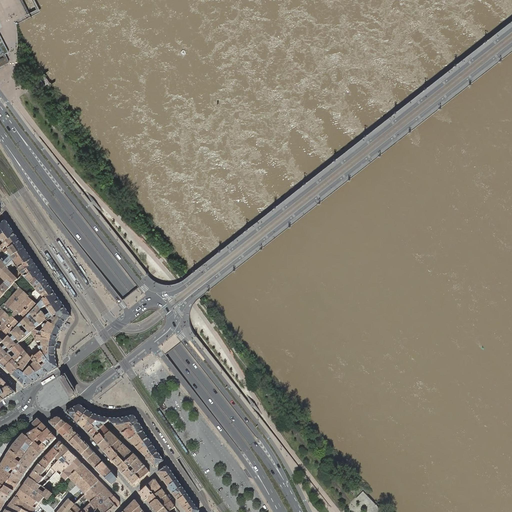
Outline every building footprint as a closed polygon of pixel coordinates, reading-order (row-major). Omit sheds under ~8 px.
[(0,34),(0,66),(9,62),(5,54),(9,52),(0,34)] [(0,249),(1,249),(0,248),(16,235),(11,228),(6,220),(0,226),(0,249)] [(0,248),(1,249),(5,254),(21,242),(16,235),(0,248)] [(7,255),(0,261),(0,270),(6,265),(6,266),(8,266),(12,262),(12,260),(12,259),(12,257),(25,249),(21,242),(5,254),(7,255)] [(0,287),(0,291),(4,295),(15,283),(18,280),(23,275),(21,274),(19,271),(19,270),(18,269),(32,259),(27,251),(25,249),(12,257),(12,259),(12,260),(12,262),(8,266),(6,266),(6,265),(0,270),(0,272),(7,280),(0,287)] [(35,264),(32,259),(18,269),(19,270),(19,271),(21,274),(35,264)] [(21,274),(23,275),(25,278),(26,277),(25,275),(27,273),(29,275),(36,270),(38,270),(39,269),(35,264),(21,274)] [(26,277),(25,278),(27,280),(23,285),(25,288),(29,282),(30,284),(41,273),(39,269),(38,270),(36,270),(29,275),(26,277)] [(41,273),(30,284),(36,289),(46,280),(41,273)] [(18,280),(15,283),(19,288),(23,285),(27,280),(25,278),(23,275),(18,280)] [(51,287),(46,280),(36,289),(36,290),(40,294),(51,287)] [(0,328),(12,316),(17,310),(36,290),(36,289),(30,284),(29,282),(25,288),(23,285),(19,288),(4,305),(0,309),(0,328)] [(1,298),(0,299),(0,301),(4,305),(19,288),(15,283),(4,295),(1,298)] [(55,294),(51,287),(40,294),(45,299),(45,300),(55,294)] [(40,294),(36,290),(17,310),(25,319),(45,299),(40,294)] [(45,299),(25,319),(20,324),(15,330),(19,335),(23,331),(20,328),(22,326),(25,329),(32,322),(29,319),(32,317),(34,320),(42,312),(43,312),(41,310),(46,306),(48,309),(61,301),(60,300),(60,301),(55,294),(45,300),(45,299)] [(23,331),(19,335),(24,340),(31,332),(34,330),(42,323),(46,320),(49,322),(51,320),(55,316),(56,315),(59,312),(66,308),(61,301),(48,309),(51,313),(46,316),(43,312),(42,312),(34,320),(38,323),(35,326),(32,322),(25,329),(28,332),(26,334),(23,331)] [(71,316),(66,308),(59,312),(56,315),(65,323),(66,323),(66,322),(67,321),(67,320),(68,320),(68,319),(69,319),(69,318),(70,318),(70,317),(71,316)] [(25,319),(17,310),(12,316),(20,324),(25,319)] [(65,323),(56,315),(55,316),(51,320),(54,322),(52,324),(61,330),(61,329),(63,327),(65,324),(65,323)] [(0,337),(0,344),(2,343),(9,336),(11,334),(15,330),(20,324),(12,316),(0,328),(6,334),(1,339),(0,337)] [(61,330),(52,324),(49,322),(46,320),(42,323),(34,330),(58,338),(58,337),(58,336),(59,336),(59,335),(59,334),(59,333),(60,333),(60,332),(60,331),(61,331),(61,330)] [(0,345),(0,362),(7,356),(9,353),(11,351),(24,340),(19,335),(15,330),(11,334),(13,337),(11,339),(9,336),(2,343),(6,346),(3,349),(0,345)] [(34,330),(31,332),(35,338),(57,343),(58,338),(34,330)] [(7,356),(0,362),(0,363),(5,369),(13,361),(14,362),(18,358),(20,356),(25,351),(27,348),(35,340),(35,338),(31,332),(24,340),(11,351),(16,355),(13,358),(9,353),(7,356)] [(57,343),(35,338),(35,340),(39,347),(56,348),(57,343)] [(39,347),(35,340),(27,348),(25,351),(20,356),(28,364),(30,366),(31,367),(41,378),(48,374),(33,356),(39,347)] [(45,356),(39,347),(33,356),(48,374),(55,370),(45,356)] [(56,355),(56,348),(39,347),(45,356),(56,355)] [(56,356),(56,355),(45,356),(55,370),(58,368),(58,367),(58,366),(57,365),(57,364),(57,363),(57,362),(56,361),(56,360),(56,359),(56,358),(56,357),(56,356)] [(13,361),(5,369),(13,375),(19,369),(22,372),(28,364),(20,356),(18,358),(14,362),(13,361)] [(25,374),(31,367),(30,366),(28,364),(22,372),(25,374)] [(34,382),(41,378),(31,367),(25,374),(30,378),(34,382)] [(26,387),(34,382),(30,378),(25,374),(22,372),(19,369),(13,375),(26,387)] [(71,399),(77,395),(65,375),(59,379),(71,399)] [(0,391),(10,387),(3,380),(0,377),(0,391)] [(0,391),(0,396),(3,401),(16,393),(10,387),(0,391)] [(77,414),(81,419),(87,410),(83,407),(80,405),(80,404),(73,408),(77,414)] [(72,418),(78,423),(82,419),(81,419),(77,414),(73,408),(66,412),(66,413),(72,418)] [(78,423),(84,429),(89,423),(88,422),(94,414),(90,412),(87,410),(81,419),(82,419),(78,423)] [(89,423),(92,426),(101,417),(100,416),(97,415),(94,414),(88,422),(89,423)] [(128,417),(133,426),(139,423),(134,415),(130,416),(128,417)] [(50,423),(56,428),(63,421),(59,418),(58,417),(50,421),(50,423)] [(95,428),(97,431),(104,425),(101,421),(103,419),(103,417),(102,417),(101,417),(92,426),(94,428),(95,428)] [(104,425),(107,423),(109,421),(107,419),(107,418),(105,417),(103,417),(103,419),(101,421),(104,425)] [(107,419),(109,421),(122,434),(133,426),(128,417),(127,417),(121,418),(117,419),(111,418),(109,418),(107,418),(107,419)] [(24,434),(23,434),(34,443),(32,446),(38,451),(41,447),(45,451),(46,449),(56,439),(56,437),(43,423),(38,419),(32,424),(24,434)] [(63,421),(56,428),(59,432),(67,424),(63,421)] [(84,429),(89,434),(94,428),(92,426),(89,423),(84,429)] [(133,426),(122,434),(129,440),(144,430),(139,423),(133,426)] [(67,424),(59,432),(64,436),(63,437),(73,429),(67,424)] [(100,434),(103,438),(110,431),(104,425),(97,431),(100,434)] [(94,440),(100,434),(97,431),(95,428),(94,428),(89,434),(94,440)] [(73,429),(63,437),(70,442),(78,435),(73,430),(73,429)] [(144,430),(129,440),(136,447),(149,438),(144,431),(144,430)] [(105,440),(110,446),(111,447),(119,440),(110,431),(103,438),(105,440)] [(19,464),(29,469),(35,461),(45,451),(41,447),(38,451),(32,446),(34,443),(23,434),(14,444),(14,445),(10,451),(18,457),(22,460),(20,463),(19,464)] [(94,440),(99,445),(105,440),(103,438),(100,434),(94,440)] [(90,448),(78,435),(70,442),(70,443),(82,455),(90,448)] [(149,438),(136,447),(142,453),(153,445),(149,438)] [(99,445),(104,452),(110,446),(105,440),(99,445)] [(111,447),(114,451),(115,452),(123,444),(119,440),(111,447)] [(44,459),(50,464),(59,453),(57,451),(64,445),(61,443),(60,442),(44,459)] [(123,444),(115,452),(119,457),(121,459),(130,450),(123,444)] [(69,451),(64,445),(57,451),(59,453),(50,464),(46,469),(41,476),(44,478),(52,468),(56,463),(69,451)] [(153,445),(142,453),(145,457),(156,449),(153,445)] [(104,452),(109,457),(114,451),(111,447),(110,446),(104,452)] [(94,453),(90,448),(82,455),(87,460),(94,453)] [(156,449),(145,457),(148,460),(158,452),(156,449)] [(124,463),(134,454),(130,450),(121,459),(124,462),(124,463)] [(10,451),(6,457),(18,465),(19,464),(20,463),(22,460),(18,457),(10,451)] [(73,454),(69,451),(56,463),(52,468),(44,478),(39,484),(43,487),(57,472),(73,454)] [(114,451),(109,457),(113,462),(119,457),(115,452),(114,451)] [(158,452),(148,460),(154,466),(155,467),(163,461),(164,460),(158,452)] [(99,458),(94,453),(87,460),(91,464),(99,458)] [(78,459),(73,454),(57,472),(61,476),(64,472),(78,459)] [(118,467),(123,473),(128,469),(138,458),(134,454),(124,463),(124,462),(118,467)] [(1,465),(0,466),(11,475),(13,472),(16,470),(19,466),(18,465),(6,457),(4,460),(3,462),(1,465)] [(119,457),(113,462),(118,467),(124,462),(121,459),(119,457)] [(103,462),(99,458),(91,464),(96,469),(103,462)] [(128,469),(134,475),(136,474),(145,466),(138,458),(128,469)] [(46,469),(50,464),(44,459),(39,464),(46,469)] [(69,478),(83,464),(78,459),(64,472),(61,476),(66,481),(69,478)] [(107,468),(103,462),(96,469),(101,474),(107,468)] [(19,466),(16,470),(25,475),(29,469),(19,464),(18,465),(19,466)] [(46,469),(39,464),(35,471),(30,477),(39,484),(44,478),(41,476),(46,469)] [(96,478),(83,464),(69,478),(86,495),(88,493),(100,482),(96,478)] [(163,480),(173,473),(167,465),(157,472),(163,480)] [(0,466),(0,484),(4,487),(5,485),(9,481),(12,475),(11,475),(0,466)] [(136,474),(140,480),(150,472),(145,466),(136,474)] [(112,473),(107,468),(101,474),(106,479),(112,473)] [(123,473),(129,480),(134,475),(128,469),(123,473)] [(13,472),(11,475),(12,475),(21,480),(25,475),(16,470),(13,472)] [(48,490),(61,476),(57,472),(43,487),(48,490)] [(119,480),(112,473),(106,479),(112,485),(119,480)] [(177,480),(173,473),(163,480),(168,486),(177,480)] [(134,475),(129,480),(134,485),(140,479),(140,480),(136,474),(134,475)] [(12,475),(9,481),(18,485),(21,480),(12,475)] [(48,490),(43,487),(39,484),(30,477),(25,484),(35,490),(39,493),(45,497),(44,498),(47,500),(53,494),(48,490)] [(154,495),(162,489),(155,480),(154,480),(146,486),(153,494),(154,495)] [(182,486),(177,480),(168,486),(173,493),(182,486)] [(5,485),(14,491),(18,485),(9,481),(5,485)] [(106,488),(100,482),(88,493),(86,495),(85,495),(75,504),(70,510),(72,511),(81,511),(82,511),(106,488)] [(40,503),(44,498),(45,497),(39,493),(35,490),(25,484),(20,490),(40,503)] [(4,487),(1,492),(10,496),(14,491),(5,485),(4,487)] [(147,501),(153,494),(146,486),(140,492),(147,501)] [(187,493),(182,486),(173,493),(178,500),(187,493)] [(65,492),(60,487),(53,494),(54,495),(56,496),(57,497),(61,493),(64,495),(65,492)] [(115,497),(106,488),(82,511),(94,511),(95,511),(106,511),(115,505),(118,508),(120,505),(120,502),(115,497)] [(157,499),(159,501),(167,495),(162,489),(154,495),(157,499)] [(35,508),(36,507),(40,503),(20,490),(16,497),(35,508)] [(0,499),(6,503),(10,496),(1,492),(0,493),(0,499)] [(192,500),(187,493),(178,500),(182,506),(192,500)] [(150,505),(157,499),(154,495),(153,494),(147,501),(150,505)] [(163,507),(171,501),(167,495),(159,501),(163,507)] [(11,504),(27,511),(32,511),(35,508),(16,497),(11,504)] [(58,511),(69,500),(69,499),(58,511)] [(155,511),(158,511),(164,508),(163,507),(159,501),(157,499),(150,505),(155,511)] [(69,500),(58,511),(72,511),(70,510),(75,504),(69,500)] [(196,505),(192,500),(182,506),(186,511),(196,505)] [(135,501),(123,511),(134,511),(140,507),(136,501),(135,501)] [(168,511),(176,506),(175,507),(171,501),(163,507),(164,508),(168,511)]
